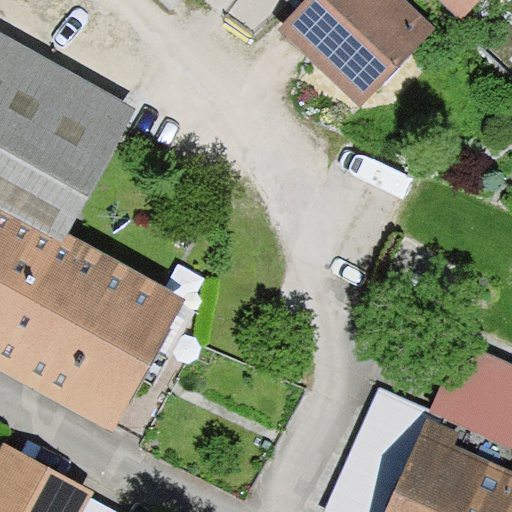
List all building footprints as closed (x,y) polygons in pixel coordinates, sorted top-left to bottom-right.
[(320,0),(294,28),(359,90),(416,30),(384,0),(320,0)] [(0,212),(64,246),(138,113),(0,37),(0,212)] [(0,212),(0,375),(113,438),(186,306),(64,246),(0,212)] [(511,511),(511,487),(511,485),(511,366),(463,344),(432,413),(443,417),(400,511),(511,511)] [(1,446),(0,449),(0,511),(84,511),(94,496),(1,446)]
